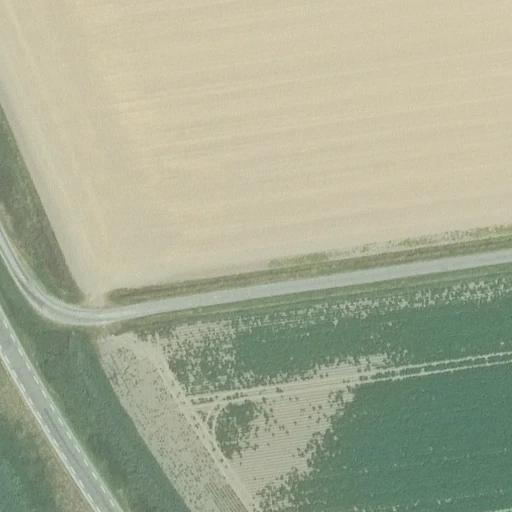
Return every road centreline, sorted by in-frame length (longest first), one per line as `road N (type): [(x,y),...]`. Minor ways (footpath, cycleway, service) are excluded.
road 1 (unclassified): [(67,318),(511,258)]
road 2 (tertiary): [(108,511),(0,332)]
